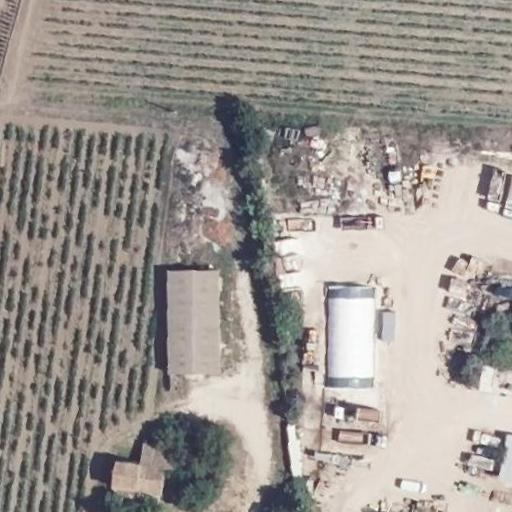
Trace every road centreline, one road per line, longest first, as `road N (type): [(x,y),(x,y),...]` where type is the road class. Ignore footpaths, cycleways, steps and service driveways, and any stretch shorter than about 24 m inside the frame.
road 1 (track): [(511,127),(12,90),(33,0)]
road 2 (track): [(511,225),(467,232),(444,293),(423,465),(511,503)]
road 3 (track): [(210,106),(257,318),(254,433)]
